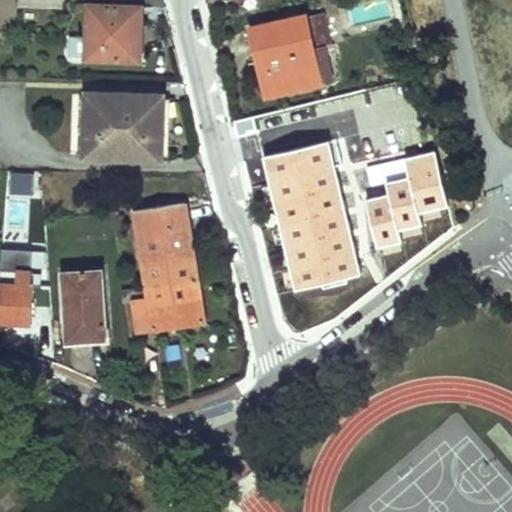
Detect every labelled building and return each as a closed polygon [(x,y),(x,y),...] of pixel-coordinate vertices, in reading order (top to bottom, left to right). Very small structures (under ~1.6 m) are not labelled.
[(103,0),(89,0),(88,54),(142,55),(143,27),(137,27),(138,2),(103,0)] [(330,41),(324,10),(306,14),(313,46),(326,42),(330,41)] [(306,14),(252,25),(261,60),(271,58),(278,92),(321,83),(313,46),(306,14)] [(326,42),(313,46),(321,83),(335,80),(326,42)] [(271,58),(261,60),(270,94),(278,92),(271,58)] [(163,95),(88,91),(86,155),(161,157),(163,95)] [(330,142),(263,158),(295,289),(361,273),(330,142)] [(447,205),(433,154),(409,160),(414,177),(387,184),(389,194),(364,200),(377,249),(403,242),(400,231),(424,225),(420,212),(447,205)] [(33,195),(34,174),(10,173),(9,195),(33,195)] [(186,198),(136,205),(148,281),(198,275),(186,198)] [(127,229),(125,214),(114,216),(116,231),(127,229)] [(19,278),(20,266),(3,266),(0,319),(32,320),(34,279),(33,279),(19,278)] [(33,266),(20,266),(19,278),(33,279),(33,266)] [(63,269),(66,338),(89,338),(89,327),(106,326),(102,266),(63,269)] [(139,327),(205,318),(198,275),(148,281),(150,294),(134,297),(139,327)] [(89,338),(107,337),(106,326),(89,327),(89,338)]
